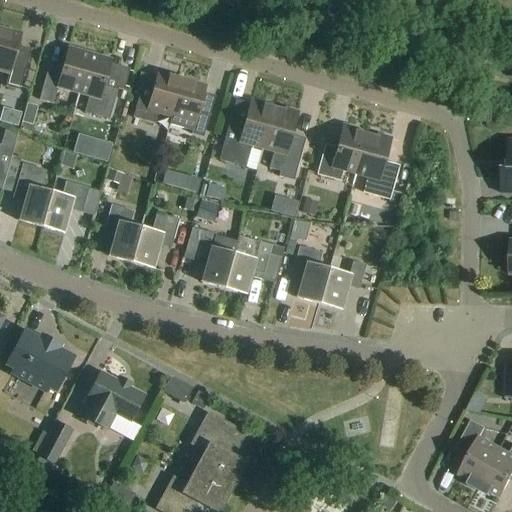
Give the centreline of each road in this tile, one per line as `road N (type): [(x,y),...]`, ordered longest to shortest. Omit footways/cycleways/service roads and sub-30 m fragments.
road 1 (residential): [(470,328),(463,151),(443,116),(35,0)]
road 2 (residential): [(470,328),(389,358),(181,332),(0,257)]
road 3 (track): [(511,66),(288,0)]
road 4 (residential): [(461,511),(408,484),(454,395),(470,328)]
